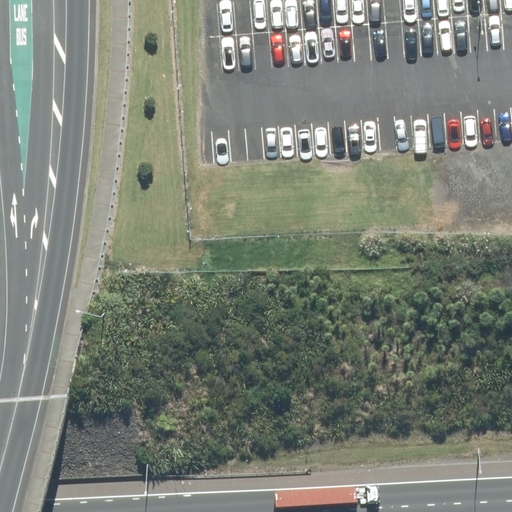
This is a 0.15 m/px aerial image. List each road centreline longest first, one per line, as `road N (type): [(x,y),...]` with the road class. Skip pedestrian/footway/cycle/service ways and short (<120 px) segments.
road 1 (primary): [(46,184),(18,402),(0,472)]
road 2 (primary): [(46,184),(25,0)]
road 3 (primary): [(65,0),(46,184)]
